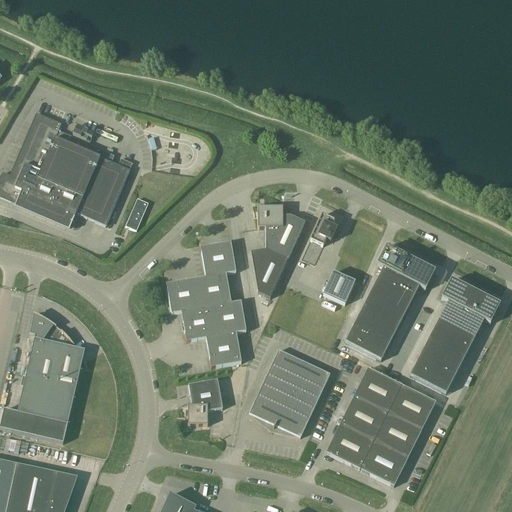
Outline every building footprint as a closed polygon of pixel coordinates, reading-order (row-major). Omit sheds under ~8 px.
[(0,200),(70,230),(76,216),(105,229),(132,166),(121,161),(117,169),(111,166),(114,158),(103,153),(103,152),(58,133),(61,127),(36,116),(10,178),(3,175),(2,176),(1,178),(0,178),(0,200)] [(96,135),(77,127),(73,138),(91,146),(96,135)] [(148,206),(137,201),(125,228),(136,233),(148,206)] [(287,263),(305,225),(290,219),(282,219),(282,210),(257,210),(257,232),(265,232),(265,253),(250,255),(257,295),(270,301),(287,263)] [(334,223),(321,217),(310,243),(322,248),(325,242),(330,244),(336,231),(331,229),(334,223)] [(231,306),(226,277),(236,275),(230,245),(200,250),(205,280),(166,287),(171,317),(181,315),(186,345),(206,341),(211,371),(241,366),(236,336),(246,335),(241,304),(231,306)] [(434,274),(410,262),(385,249),(376,268),(382,271),(345,345),(380,363),(390,345),(418,289),(425,293),(429,284),(434,274)] [(322,297),(344,307),(354,285),(332,275),(322,297)] [(499,308),(450,283),(441,301),(447,304),(410,378),(445,396),(483,323),(490,326),(499,308)] [(3,413),(0,427),(0,430),(63,445),(80,370),(86,371),(86,372),(87,372),(82,361),(84,353),(77,351),(75,349),(74,347),(72,345),(70,343),(68,341),(67,339),(65,337),(63,336),(61,334),(59,332),(57,330),(55,329),(52,327),(50,326),(48,324),(46,323),(43,322),(41,321),(39,320),(36,318),(34,317),(29,337),(35,338),(25,380),(17,416),(3,413)] [(272,432),(273,432),(275,429),(283,433),(282,436),(297,439),(300,441),(330,377),(278,353),(248,417),(252,418),(263,427),(266,425),(274,428),(272,432)] [(394,489),(422,433),(435,405),(367,371),(326,456),(394,489)] [(187,408),(187,428),(207,428),(207,415),(222,412),(217,383),(188,388),(191,408),(187,408)] [(77,480),(16,467),(0,463),(0,511),(67,511),(66,511),(77,480)] [(194,511),(196,509),(169,497),(162,511),(194,511)]
